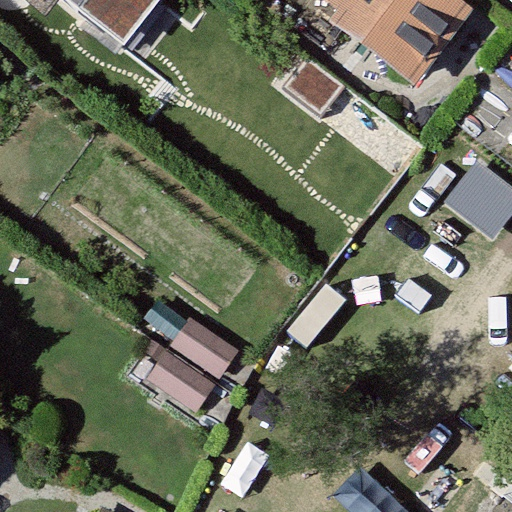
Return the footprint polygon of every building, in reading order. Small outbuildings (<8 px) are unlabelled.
[(64,0),(4,0),(47,27),(64,0)] [(486,20),(459,0),(305,0),(344,28),(327,51),(415,116),(486,20)] [(372,163),(317,120),(292,153),(348,195),(372,163)] [(511,268),(484,309),(511,327),(511,268)] [(241,351),(180,316),(164,344),(225,379),(241,351)] [(220,386),(159,351),(143,379),(204,414),(220,386)]
